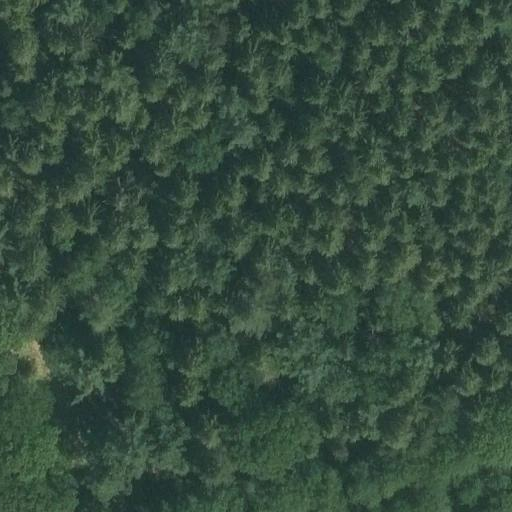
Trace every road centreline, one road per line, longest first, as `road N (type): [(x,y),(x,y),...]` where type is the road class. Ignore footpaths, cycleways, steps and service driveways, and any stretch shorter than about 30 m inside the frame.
road 1 (track): [(105,475),(511,412)]
road 2 (track): [(0,274),(105,475)]
